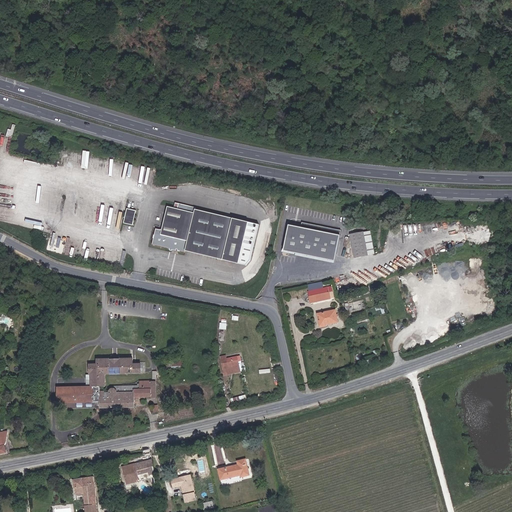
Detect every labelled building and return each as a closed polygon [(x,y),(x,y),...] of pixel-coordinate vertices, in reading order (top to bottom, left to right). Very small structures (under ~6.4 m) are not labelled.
[(13,125),(12,129),(9,129),(7,136),(14,137),(16,125),(13,125)] [(185,253),(248,267),(257,227),(194,213),(195,210),(178,206),(177,211),(166,209),(161,232),(155,231),(151,246),(169,250),(169,252),(171,253),(172,249),(176,250),(177,253),(184,254),(185,253)] [(139,212),(130,209),(127,223),(136,225),(139,212)] [(304,228),(294,225),(292,238),(288,237),(285,251),(339,261),(346,237),(343,236),(344,231),(305,223),(304,228)] [(359,232),(345,234),(351,263),(371,259),(367,236),(363,237),(360,237),(359,235),(359,232)] [(310,303),(333,299),(331,287),(322,288),(308,291),(310,303)] [(325,323),(337,321),(336,317),(337,316),(337,313),(335,314),(334,310),(316,313),(319,326),(325,325),(325,323)] [(222,357),(227,376),(246,372),(242,356),(229,359),(229,356),(222,357)] [(159,396),(159,381),(143,381),(143,385),(134,385),(134,387),(115,388),(113,391),(113,392),(108,392),(108,386),(105,386),(105,374),(141,373),(141,363),(133,364),(133,358),(97,359),(97,364),(89,364),(90,374),(91,374),(91,386),(57,387),(58,404),(99,403),(99,407),(133,406),(132,398),(132,395),(143,395),(150,394),(150,396),(159,396)] [(169,371),(179,371),(178,361),(156,361),(156,367),(168,367),(169,371)] [(240,476),(240,478),(250,476),(246,460),(237,463),(237,466),(231,467),(231,468),(218,471),(220,481),(240,476)] [(132,478),(136,477),(136,474),(147,472),(148,475),(154,474),(152,461),(129,465),(129,467),(122,468),(125,484),(132,482),(132,478)] [(191,476),(171,480),(173,488),(181,486),(185,503),(197,501),(191,476)] [(98,511),(94,477),(89,478),(91,486),(83,487),(85,499),(86,511),(98,511)] [(76,496),(77,500),(85,499),(83,487),(91,486),(89,478),(73,480),(75,496),(76,496)] [(213,501),(203,503),(205,510),(214,508),(213,501)]
